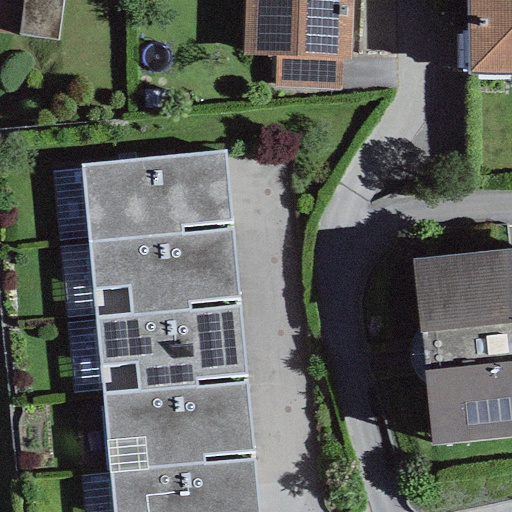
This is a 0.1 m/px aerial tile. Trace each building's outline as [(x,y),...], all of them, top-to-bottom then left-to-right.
[(22,0),(18,34),(55,39),(59,0),(22,0)] [(351,0),(239,0),(239,54),(350,56),(351,0)] [(511,0),(467,0),(468,71),(511,70),(511,0)] [(225,150),(80,164),(86,239),(182,231),(181,225),(231,221),(225,150)] [(182,231),(86,239),(94,317),(190,308),(189,301),(238,297),(232,226),(182,231)] [(511,247),(411,256),(418,328),(412,333),(409,343),(409,357),(411,366),(416,376),(423,379),(429,446),(511,435),(511,247)] [(244,373),(238,304),(190,308),(94,317),(101,393),(194,385),(194,377),(244,373)] [(245,380),(194,385),(101,393),(108,470),(203,462),(202,454),(251,450),(245,380)] [(258,511),(253,457),(203,462),(108,470),(111,511),(258,511)]
